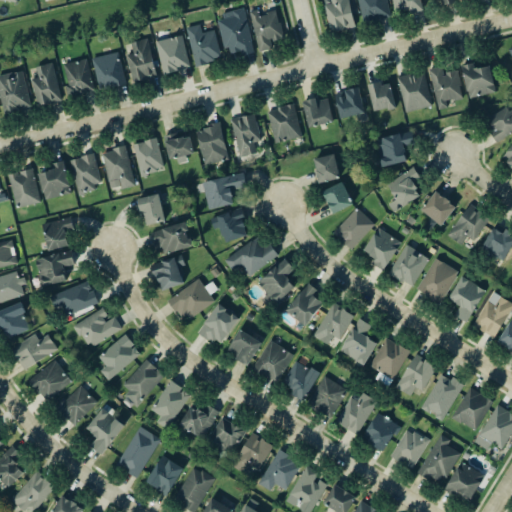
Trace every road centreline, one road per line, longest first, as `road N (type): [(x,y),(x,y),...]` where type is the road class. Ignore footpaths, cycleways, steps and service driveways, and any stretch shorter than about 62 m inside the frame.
road 1 (residential): [(511,18),(0,145)]
road 2 (residential): [(121,246),(147,306),(181,345),(440,511)]
road 3 (residential): [(281,186),(311,236),(343,268),(511,375)]
road 4 (residential): [(0,372),(44,430),(150,511)]
